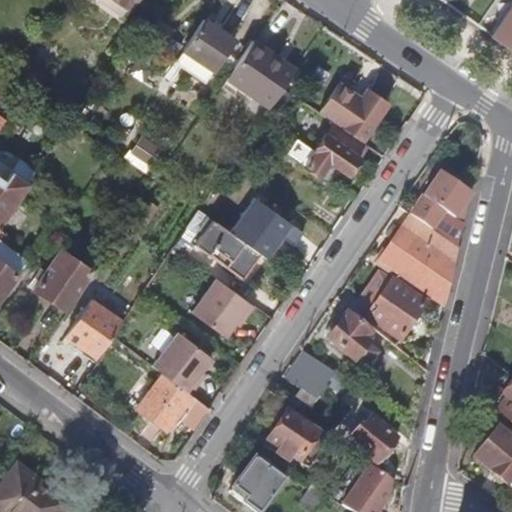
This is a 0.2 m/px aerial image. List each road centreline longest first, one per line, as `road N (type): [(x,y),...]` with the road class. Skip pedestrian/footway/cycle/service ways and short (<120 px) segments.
road 1 (residential): [(171,502),(455,87)]
road 2 (residential): [(511,147),(429,489)]
road 3 (residential): [(0,372),(171,502)]
road 4 (unclassified): [(349,16),(455,87)]
